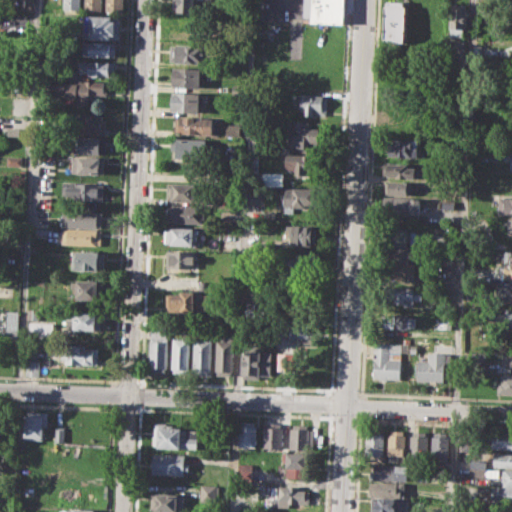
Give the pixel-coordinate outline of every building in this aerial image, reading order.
[(18,0),(31,0),(31,10),(18,10),(18,0)] [(63,0),(82,0),(82,9),(63,9),(63,0)] [(85,0),(102,0),(102,10),(85,9),(85,0)] [(106,0),(121,0),(121,11),(106,11),(106,0)] [(172,0),(198,0),(198,13),(172,12),(172,0)] [(345,0),(344,24),(311,23),(312,17),(301,17),(302,1),(305,1),(305,0),(345,0)] [(386,0),(407,1),(405,41),(385,40),(386,0)] [(429,2),(445,3),(444,28),(429,27),(429,2)] [(450,3),(466,4),(464,36),(448,35),(450,3)] [(85,15),(120,17),(119,39),(84,38),(85,15)] [(172,19),(208,20),(208,38),(171,37),(172,19)] [(83,41),(116,43),(115,56),(82,55),(83,41)] [(170,43),(204,45),(204,63),(169,62),(170,43)] [(77,59),(114,61),(114,76),(89,76),(89,72),(77,72),(77,59)] [(173,67),(201,68),(200,87),(172,86),(173,67)] [(50,78),(106,81),(105,90),(108,90),(108,95),(93,94),(92,106),(49,104),(50,78)] [(232,84),(242,84),(242,94),(232,94),(232,84)] [(172,92),(200,93),(199,112),(171,111),(172,92)] [(300,94),(326,95),(325,113),(314,112),(314,116),(305,115),(305,109),(300,109),(300,94)] [(75,113),(103,115),(103,120),(107,120),(106,134),(82,133),(83,128),(74,127),(75,113)] [(175,116),(214,117),(214,134),(175,133),(175,116)] [(290,121),(322,122),(321,147),(289,147),(290,121)] [(227,123),(239,124),(238,136),(226,135),(227,123)] [(7,127),(20,127),(20,136),(7,135),(7,127)] [(78,136),(106,137),(106,154),(78,153),(78,136)] [(173,139),(215,140),(214,161),(172,160),(173,139)] [(388,139),(418,140),(417,157),(388,156),(388,139)] [(286,154),(321,155),(321,174),(297,173),(297,166),(285,166),(286,154)] [(72,156),(104,157),(103,175),(72,173),(72,156)] [(7,157),(22,157),(22,165),(7,165),(7,157)] [(382,162),(409,163),(408,167),(417,167),(417,178),(381,177),(382,162)] [(283,173),(263,172),(262,186),(283,186),(283,173)] [(62,181),(103,183),(102,201),(72,200),(72,195),(61,195),(62,181)] [(386,181),(411,182),(410,195),(386,194),(386,181)] [(170,182),(206,183),(205,201),(169,200),(170,182)] [(285,186),(321,187),(321,208),(295,207),(295,213),(284,213),(285,186)] [(384,197),(420,198),(420,214),(384,213),(384,197)] [(498,197),(511,197),(511,212),(498,212),(498,197)] [(441,199),(455,200),(454,210),(440,209),(441,199)] [(168,205),(203,206),(202,223),(168,222),(168,205)] [(62,210),(103,212),(103,227),(62,225),(62,210)] [(286,225),(317,226),(316,244),(285,243),(286,225)] [(165,228),(196,229),(196,246),(164,244),(165,228)] [(62,229),(102,231),(102,245),(62,243),(62,229)] [(388,230),(408,230),(408,245),(388,245),(388,230)] [(387,247),(409,247),(409,250),(419,251),(419,257),(408,257),(408,261),(387,260),(387,247)] [(496,250),(511,250),(511,264),(495,264),(496,250)] [(71,251),(104,252),(104,271),(70,270),(71,251)] [(167,251),(198,252),(198,264),(192,264),(192,268),(167,267),(167,251)] [(279,255),(294,255),(294,252),(312,252),(312,273),(278,272),(279,255)] [(388,262),(415,263),(415,276),(406,276),(406,280),(387,280),(388,262)] [(496,267),(511,267),(511,281),(495,281),(496,267)] [(72,280),(105,281),(105,300),(77,299),(77,288),(71,288),(72,280)] [(496,285),(511,285),(511,301),(496,301),(496,285)] [(394,286),(424,288),(424,300),(414,300),(414,306),(404,305),(404,302),(393,302),(394,286)] [(166,293),(181,294),(181,290),(207,291),(206,312),(166,311),(166,293)] [(64,299),(73,299),(73,308),(64,307),(64,299)] [(249,302),(269,303),(269,317),(248,316),(249,302)] [(501,308),(511,308),(511,327),(501,327),(501,308)] [(29,309),(41,309),(41,320),(28,320),(29,309)] [(6,310),(20,310),(18,338),(4,337),(6,310)] [(67,313),(75,313),(75,310),(98,311),(97,330),(78,330),(77,335),(67,335),(67,313)] [(383,313),(411,314),(410,317),(415,318),(415,328),(383,326),(383,313)] [(440,320),(449,320),(449,330),(440,330),(440,320)] [(29,322),(55,323),(54,339),(29,339),(29,322)] [(151,324),(169,324),(167,372),(150,371),(151,324)] [(286,324),(318,325),(317,343),(285,342),(286,324)] [(216,335),(233,335),(232,373),(216,373),(216,335)] [(173,337),(190,337),(189,373),(172,372),(173,337)] [(194,337),(212,338),(211,375),(193,375),(194,337)] [(374,342),(401,343),(399,380),(372,379),(374,342)] [(66,343),(100,345),(99,364),(65,363),(65,359),(61,359),(61,347),(66,347),(66,343)] [(244,344),(272,345),(272,374),(261,374),(261,380),(243,379),(244,344)] [(417,360),(427,361),(428,352),(444,352),(443,380),(417,379),(417,360)] [(501,353),(511,353),(511,371),(510,371),(510,365),(501,365),(501,353)] [(498,374),(511,374),(511,393),(498,393),(498,374)] [(27,410),(48,411),(48,426),(43,426),(43,439),(24,439),(25,415),(28,415),(27,410)] [(154,421),(167,422),(167,426),(198,428),(197,450),(152,447),(154,421)] [(240,421),(257,421),(256,447),(239,446),(240,421)] [(265,422),(282,422),(281,448),(264,447),(265,422)] [(289,428),(294,428),(294,424),(306,424),(306,429),(310,429),(310,449),(289,448),(289,428)] [(54,426),(64,426),(64,442),(53,442),(54,426)] [(367,428),(383,429),(382,433),(384,433),(383,457),(364,456),(366,433),(367,433),(367,428)] [(388,460),(389,434),(391,434),(391,429),(403,430),(403,434),(405,434),(404,461),(388,460)] [(493,430),(511,431),(511,449),(492,448),(493,430)] [(410,456),(411,434),(413,434),(413,431),(425,431),(425,435),(427,435),(426,456),(410,456)] [(432,436),(434,436),(434,431),(446,432),(446,436),(449,436),(447,457),(431,456),(432,436)] [(460,443),(477,443),(477,451),(460,451),(460,443)] [(152,452),(184,454),(184,463),(188,463),(188,470),(184,470),(184,474),(151,472),(152,452)] [(281,452),(308,453),(307,480),(286,479),(287,461),(281,461),(281,452)] [(494,452),(511,453),(511,467),(493,466),(494,452)] [(471,460),(486,460),(485,475),(470,474),(471,460)] [(238,476),(251,476),(251,464),(238,464),(238,476)] [(374,464),(408,465),(408,481),(370,479),(370,470),(374,470),(374,464)] [(504,469),(511,469),(511,484),(503,484),(504,469)] [(370,481),(404,483),(404,496),(369,495),(370,481)] [(200,485),(215,485),(215,503),(199,502),(200,485)] [(275,485),(299,486),(299,490),(310,490),(309,504),(288,504),(288,499),(275,498),(275,485)] [(493,486),(511,487),(511,501),(492,500),(493,486)] [(150,492),(184,494),(182,511),(148,510),(150,492)] [(379,497),(403,498),(403,511),(374,511),(374,501),(379,501),(379,497)] [(500,511),(500,503),(511,503),(511,511),(500,511)]
